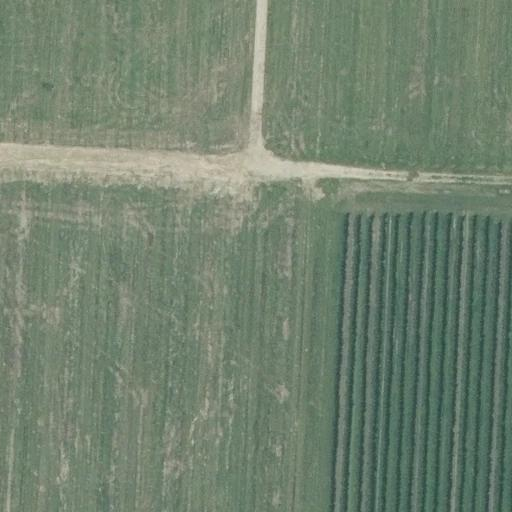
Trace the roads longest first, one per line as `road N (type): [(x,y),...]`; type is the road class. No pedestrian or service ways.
road 1 (track): [(511,179),(264,165),(254,142),(261,0)]
road 2 (track): [(319,511),(334,174)]
